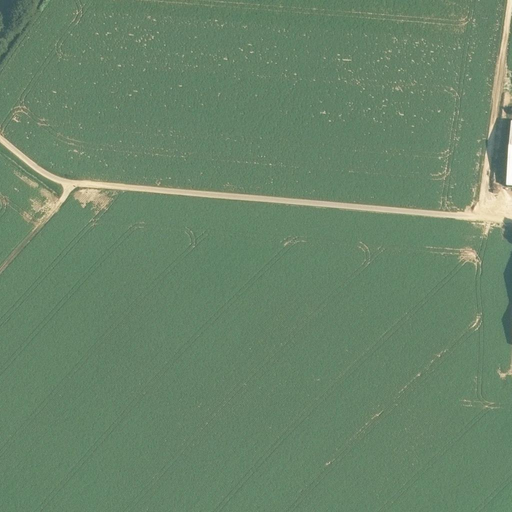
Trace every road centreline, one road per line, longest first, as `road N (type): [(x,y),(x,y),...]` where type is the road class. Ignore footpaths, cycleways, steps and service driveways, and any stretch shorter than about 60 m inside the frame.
road 1 (unclassified): [(511,225),(70,183)]
road 2 (track): [(485,224),(511,40)]
